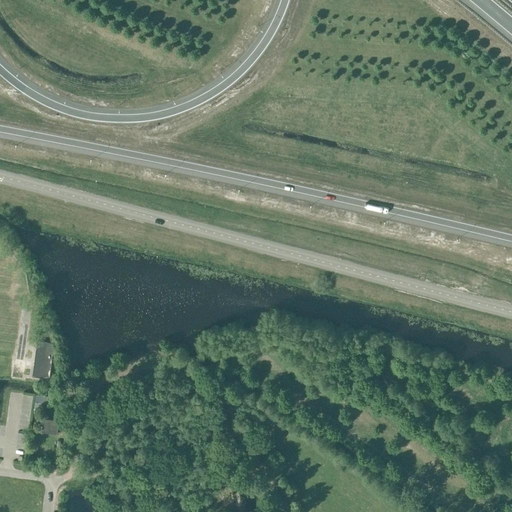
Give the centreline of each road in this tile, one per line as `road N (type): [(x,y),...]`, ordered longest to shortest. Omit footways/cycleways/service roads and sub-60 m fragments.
road 1 (secondary): [(511,312),(0,176)]
road 2 (motorway): [(0,129),(511,238)]
road 3 (motorway): [(285,0),(242,70),(211,94),(155,117),(77,116),(29,95),(0,71)]
